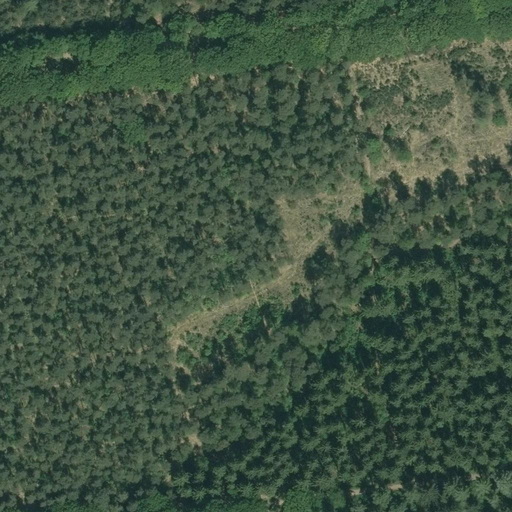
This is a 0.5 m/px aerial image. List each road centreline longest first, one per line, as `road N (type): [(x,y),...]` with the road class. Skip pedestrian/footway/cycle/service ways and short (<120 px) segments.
road 1 (track): [(414,484),(375,364),(365,162),(331,34)]
road 2 (track): [(331,34),(0,75)]
road 3 (track): [(511,6),(331,34)]
road 4 (track): [(346,493),(199,511)]
